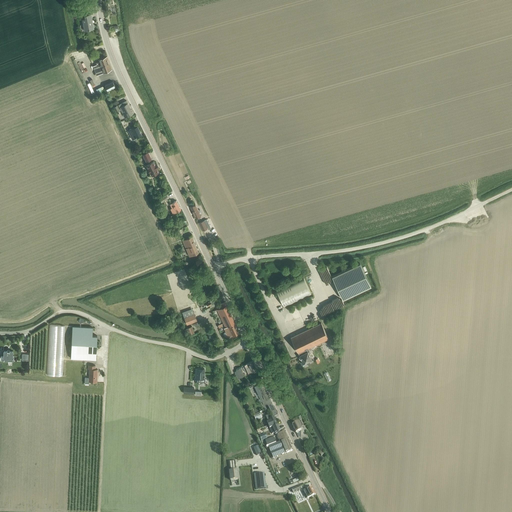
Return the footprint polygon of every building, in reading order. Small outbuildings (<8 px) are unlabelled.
[(85,19),(82,19),(84,31),(94,29),(91,14),(84,15),(85,19)] [(97,75),(100,74),(112,69),(107,56),(106,56),(104,57),(98,59),(99,61),(97,62),(96,62),(97,65),(93,66),(97,75)] [(116,87),(115,87),(113,81),(105,85),(107,91),(116,87)] [(125,118),(133,114),(127,101),(119,105),(125,118)] [(128,130),(132,140),(142,135),(138,126),(128,130)] [(152,159),(148,151),(142,154),(146,162),(152,159)] [(154,161),(146,164),(151,176),(159,172),(157,169),(159,168),(157,164),(155,164),(154,161)] [(173,214),(181,210),(176,201),(170,204),(172,208),(170,209),(173,214)] [(190,206),(193,213),(196,218),(201,216),(196,204),(190,206)] [(173,231),(177,229),(182,227),(181,225),(180,223),(179,223),(175,224),(174,221),(170,223),(173,231)] [(199,223),(203,231),(208,229),(205,225),(204,221),(199,223)] [(190,257),(199,253),(199,252),(192,236),(191,236),(183,240),(190,257)] [(360,263),(332,276),(343,299),(371,286),(360,263)] [(303,276),(275,289),(284,307),(311,294),(303,276)] [(217,309),(226,327),(224,328),(226,332),(224,333),(224,334),(225,336),(226,337),(228,337),(230,336),(230,337),(231,337),(239,332),(225,302),(219,305),(220,308),(217,309)] [(194,313),(184,317),(184,318),(187,325),(197,321),(195,314),(194,313)] [(309,351),(308,348),(329,339),(321,323),(291,337),(300,356),(299,357),(300,359),(301,359),(304,365),(313,361),(308,352),(309,351)] [(192,326),(186,329),(189,335),(195,332),(192,326)] [(96,360),(97,336),(92,335),(93,328),(72,327),(71,359),(96,360)] [(4,356),(1,356),(1,360),(13,360),(14,360),(14,355),(13,355),(13,351),(4,350),(4,356)] [(248,373),(257,369),(253,361),(245,365),(248,373)] [(91,370),(90,377),(85,377),(85,383),(89,384),(89,381),(90,381),(97,382),(98,369),(96,369),(96,366),(89,366),(89,369),(91,370)] [(236,370),(237,371),(234,372),(238,379),(245,376),(241,367),(236,370)] [(196,368),(196,378),(194,378),(194,382),(199,382),(205,382),(205,378),(204,378),(204,369),(196,368)] [(255,385),(254,386),(259,395),(261,401),(262,401),(264,406),(267,405),(272,403),(270,397),(263,382),(258,384),(255,385)] [(266,423),(268,426),(269,429),(271,428),(278,425),(274,418),(268,420),(269,422),(266,423)] [(297,423),(292,426),(296,434),(296,433),(301,431),(300,429),(303,427),(303,426),(300,420),(296,422),(297,423)] [(281,432),(278,425),(271,428),(269,429),(268,426),(269,429),(270,429),(272,434),(275,433),(275,435),(281,432)] [(268,448),(268,447),(273,459),(285,454),(293,451),(285,432),(277,436),(280,442),(276,444),(274,437),(265,441),(268,448)] [(230,472),(229,472),(230,481),(238,480),(237,471),(236,471),(235,461),(228,462),(230,472)] [(264,473),(254,474),(256,490),(266,489),(264,473)] [(316,495),(315,494),(312,487),(306,490),(304,491),(307,499),(316,495)]
